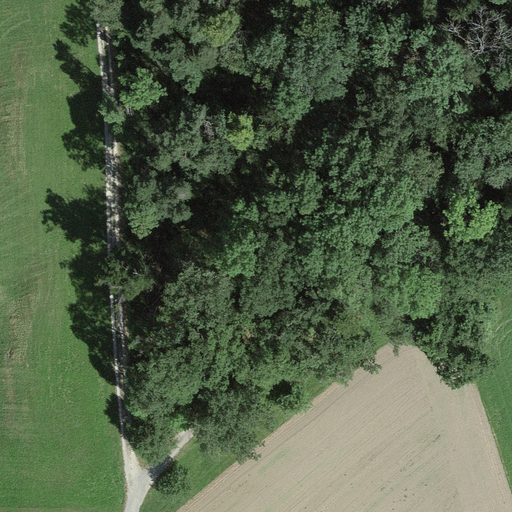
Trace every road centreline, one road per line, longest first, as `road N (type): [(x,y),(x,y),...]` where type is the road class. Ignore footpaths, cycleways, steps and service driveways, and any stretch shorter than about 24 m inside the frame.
road 1 (track): [(137,486),(179,436),(209,348),(306,177),(330,77),(335,0)]
road 2 (track): [(130,511),(137,486),(120,386),(100,0)]
